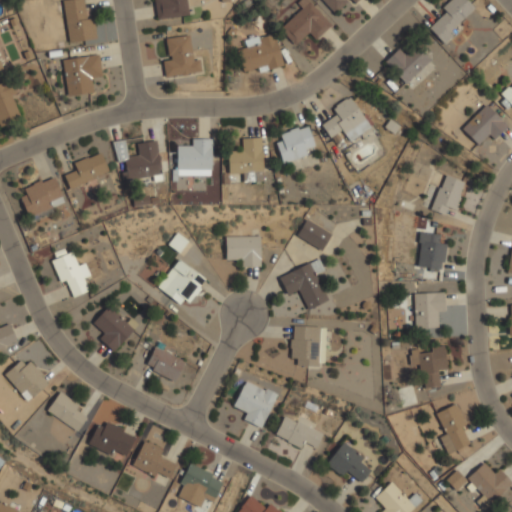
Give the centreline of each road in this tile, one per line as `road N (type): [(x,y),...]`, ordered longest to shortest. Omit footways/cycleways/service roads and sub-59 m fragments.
road 1 (residential): [(0,221),(41,318),(70,357),(114,390),(300,485),(333,511)]
road 2 (residential): [(403,0),(323,75),(265,105),(139,108),(0,158)]
road 3 (residential): [(511,171),(481,238),(475,296),(492,406),(511,434)]
road 4 (residential): [(187,426),(244,315)]
